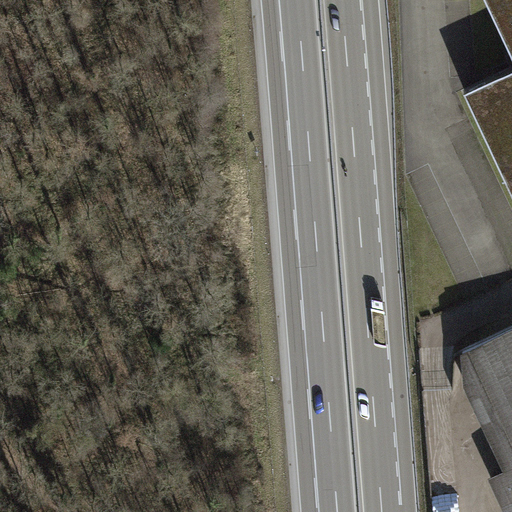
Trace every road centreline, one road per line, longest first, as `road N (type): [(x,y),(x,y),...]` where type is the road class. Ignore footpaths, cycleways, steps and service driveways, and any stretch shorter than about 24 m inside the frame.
road 1 (motorway): [(384,511),(343,0)]
road 2 (motorway): [(297,0),(336,511)]
